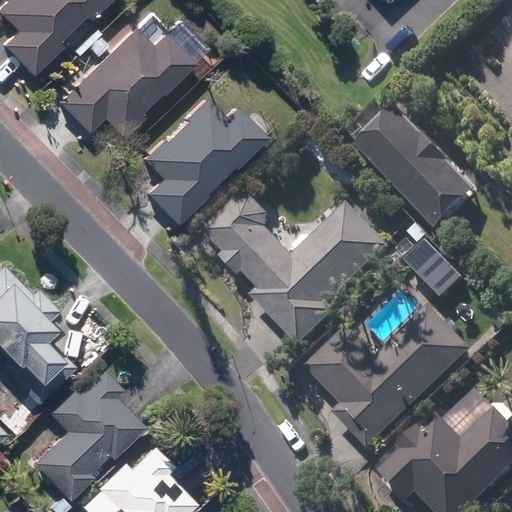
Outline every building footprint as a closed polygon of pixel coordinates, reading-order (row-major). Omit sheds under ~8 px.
[(4,43),(32,72),(62,45),(56,40),(86,13),(90,17),(108,0),(8,0),(0,7),(0,10),(18,30),(4,43)] [(104,114),(124,135),(144,116),(139,111),(161,90),(163,92),(209,48),(181,19),(153,46),(136,28),(60,100),(88,130),(104,114)] [(88,45),(98,55),(108,45),(99,35),(88,45)] [(34,80),(42,88),(50,80),(43,72),(34,80)] [(148,191),(177,221),(206,194),(203,191),(233,162),(235,165),(266,136),(238,105),(226,117),(207,98),(186,118),(188,120),(167,140),(165,138),(145,158),(163,177),(148,191)] [(361,145),(441,227),(480,189),(401,106),(361,145)] [(257,295),(305,345),(341,311),(334,303),(394,246),(353,204),(299,254),(272,226),(272,214),(256,197),(244,197),(209,230),(230,253),(226,257),(245,277),(248,274),(264,289),(257,295)] [(412,233),(422,243),(430,235),(420,225),(412,233)] [(392,260),(398,266),(406,259),(400,253),(392,260)] [(2,365),(37,401),(72,368),(42,337),(54,326),(47,318),(58,309),(37,287),(31,293),(4,264),(0,267),(0,352),(7,360),(2,365)] [(338,411),(373,447),(477,350),(434,305),(381,355),(359,332),(347,332),(311,364),(347,403),(338,411)] [(35,461),(69,497),(92,475),(87,471),(110,449),(114,453),(143,426),(114,395),(121,388),(103,370),(79,392),(74,386),(49,409),(68,429),(35,461)] [(421,492),(440,511),(469,511),(511,471),(511,420),(501,409),(467,441),(443,415),(425,432),(422,429),(402,448),(406,451),(386,470),(413,498),(421,492)] [(111,511),(184,511),(195,502),(165,471),(173,465),(154,445),(129,469),(123,462),(99,484),(119,505),(111,511)] [(87,504),(94,511),(106,511),(114,505),(100,491),(87,504)] [(52,506),(56,511),(60,511),(69,505),(62,498),(52,506)]
